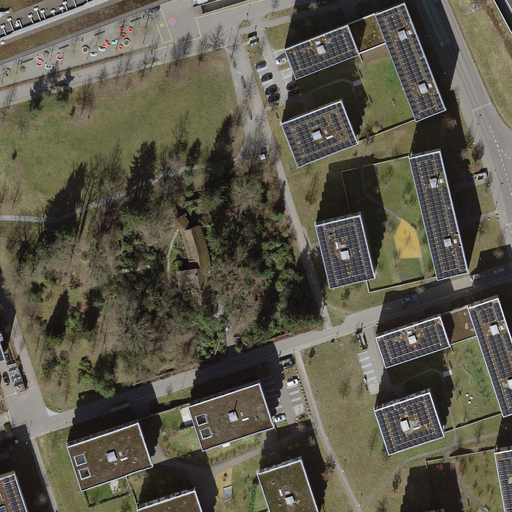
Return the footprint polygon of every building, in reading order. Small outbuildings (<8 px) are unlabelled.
[(0,0),(0,68),(180,0),(0,0)] [(318,40),(285,52),(295,80),(386,45),(416,123),(445,112),(423,55),(411,23),(404,7),(318,40)] [(312,114),(281,126),(297,167),(358,144),(343,102),(312,114)] [(443,153),(411,160),(440,279),(470,271),(460,226),(450,182),(443,153)] [(193,287),(195,306),(218,303),(211,249),(202,225),(193,227),(184,215),(174,221),(182,232),(188,252),(190,269),(178,271),(181,288),(193,287)] [(360,216),(317,225),(322,249),(330,286),(372,277),(360,216)] [(419,324),(377,337),(387,368),(478,335),(505,417),(511,414),(511,336),(500,299),(419,324)] [(261,385),(188,409),(202,452),(267,431),(275,428),(261,385)] [(402,401),(376,409),(390,454),(445,437),(431,392),(402,401)] [(137,423),(67,448),(82,490),(152,465),(146,448),(137,423)] [(511,446),(501,448),(511,510),(511,446)] [(261,472),(273,511),(321,511),(302,459),(282,465),(261,472)] [(0,484),(0,511),(29,511),(18,478),(0,484)] [(196,490),(137,510),(137,511),(203,511),(202,509),(196,490)]
